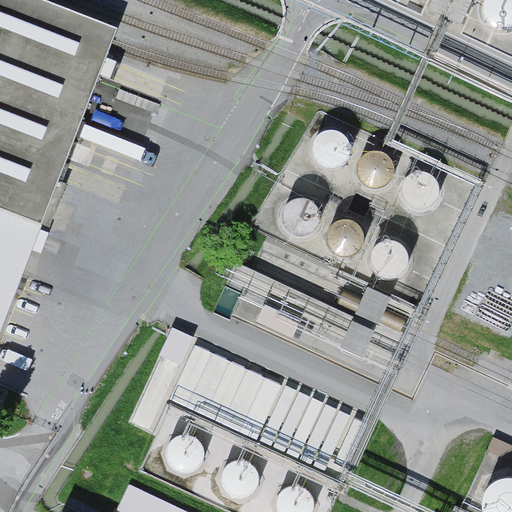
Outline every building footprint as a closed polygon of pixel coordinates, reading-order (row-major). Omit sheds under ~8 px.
[(0,0),(0,205),(40,221),(110,42),(117,24),(54,0),(0,0)] [(483,21),(487,27),(493,31),(499,33),(506,32),(511,30),(511,0),(484,0),(483,2),(481,8),(481,15),(483,21)] [(312,159),(316,164),(322,168),(328,170),(335,170),(342,168),(347,163),(351,157),(352,150),(351,143),(348,137),(343,132),(336,129),(329,128),(322,130),(317,134),(312,139),(310,146),(310,152),(312,159)] [(356,179),(360,185),(365,188),(372,190),(379,190),(385,188),(390,184),(394,177),(396,170),(395,163),(392,157),(386,152),(380,149),(373,148),(366,150),(360,154),(356,159),(354,166),(354,173),(356,179)] [(402,201),(406,206),(412,210),(418,212),(425,212),(432,209),(437,205),(441,199),(442,192),(441,185),(438,178),(433,173),(426,170),(419,170),(412,172),(407,175),(402,181),(400,187),(400,194),(402,201)] [(283,226),(287,232),(293,235),(299,237),(306,237),(312,235),(318,230),(321,224),(323,217),(322,210),(319,204),(314,199),(307,196),(300,195),(293,197),(287,201),(283,206),(281,213),(281,220),(283,226)] [(0,205),(0,324),(40,221),(0,205)] [(324,247),(329,253),(334,257),(341,259),(347,259),(354,256),(359,252),(363,246),(364,239),(364,232),(360,225),(355,220),(349,217),(341,217),(334,219),(329,222),(325,228),(322,234),(322,241),(324,247)] [(370,268),(374,273),(380,277),(386,279),(393,279),(399,277),(405,272),(409,266),(410,259),(409,252),(406,246),(401,241),(394,238),(387,237),(380,239),(374,243),(370,248),(368,255),(368,262),(370,268)] [(511,279),(511,255),(509,255),(503,277),(511,279)] [(175,323),(161,351),(182,362),(196,334),(175,323)] [(368,419),(193,341),(167,399),(341,477),(368,419)] [(154,426),(169,375),(153,370),(138,421),(154,426)] [(166,463),(170,469),(176,473),(183,475),(189,475),(196,472),(201,468),(205,462),(206,455),(205,448),(202,441),(197,436),(191,433),(183,433),(176,435),(171,438),(167,444),(164,450),(164,457),(166,463)] [(222,489),(226,494),(231,498),(238,500),(245,500),(251,498),(256,493),(260,487),(262,480),(261,473),(257,467),(252,462),(246,459),(239,458),(232,460),(226,464),(222,469),(220,476),(220,482),(222,489)] [(116,511),(196,511),(131,481),(116,511)] [(511,511),(511,481),(501,481),(488,489),(482,503),(483,511),(511,511)] [(275,511),(314,511),(316,506),(315,499),(312,492),(307,487),(300,484),(293,484),(286,486),(281,489),(276,495),(274,501),(274,508),(275,511)]
